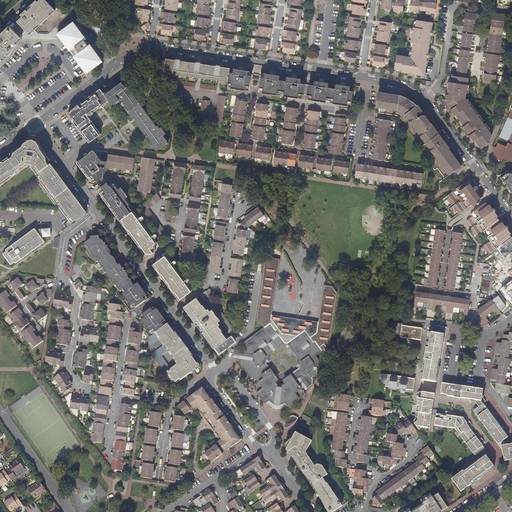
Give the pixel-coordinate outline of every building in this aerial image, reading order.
[(19,22),(30,35),(36,30),(39,33),(49,34),(69,14),(55,0),(36,0),(16,20),(19,22)] [(167,0),(166,8),(178,10),(179,0),(167,0)] [(239,0),(229,0),(228,8),(240,9),(241,0),(239,0)] [(391,9),(392,0),(382,0),(381,8),(385,8),(384,11),(390,12),(391,9)] [(403,11),(404,0),(394,0),(393,10),(393,12),(399,13),(399,11),(403,11)] [(420,0),(416,0),(411,0),(410,10),(414,11),(414,12),(418,13),(418,11),(420,2),(420,0)] [(428,3),(427,3),(426,12),(426,14),(431,14),(431,13),(435,14),(436,3),(428,1),(428,3)] [(199,3),(198,13),(204,14),(209,15),(211,5),(199,3)] [(271,14),(273,5),(260,3),(259,12),(271,14)] [(352,13),(363,15),(363,11),(366,12),(367,6),(353,4),(351,4),(350,9),(352,10),(352,13)] [(151,9),(148,9),(139,7),(138,12),(139,12),(139,17),(142,17),(149,18),(151,9)] [(240,9),(228,8),(226,18),(238,20),(240,9)] [(290,8),(289,17),(301,19),(302,10),(290,8)] [(466,9),(461,46),(471,47),(474,27),(475,20),(476,13),(476,10),(466,9)] [(175,13),(165,11),(162,11),(162,15),(164,15),(163,21),(176,23),(177,17),(175,17),(175,13)] [(270,24),(271,14),(259,12),(257,22),(270,24)] [(483,80),(483,83),(495,85),(496,82),(497,75),(498,69),(499,62),(502,35),(504,21),(506,14),(493,13),(492,19),(490,33),(489,40),(488,46),(487,53),(486,60),(484,73),(483,80)] [(194,26),(207,28),(208,22),(211,23),(211,18),(208,18),(198,16),(197,19),(197,21),(195,20),(194,26)] [(301,19),(289,17),(288,27),(299,29),(301,19)] [(361,28),(362,18),(350,17),(348,26),(361,28)] [(97,25),(105,36),(113,31),(105,19),(97,25)] [(433,22),(421,20),(416,19),(415,27),(413,27),(411,43),(413,43),(411,57),(397,55),(396,59),(395,69),(401,70),(401,73),(425,76),(433,22)] [(236,22),(226,20),(225,20),(223,20),(222,24),(224,25),(224,30),(236,32),(237,27),(235,26),(236,22)] [(87,39),(74,21),(57,34),(87,74),(103,62),(90,44),(89,46),(85,41),(87,39)] [(380,21),(378,30),(390,32),(392,23),(380,21)] [(0,63),(2,62),(6,59),(10,55),(12,52),(16,46),(19,43),(22,39),(20,37),(21,35),(21,33),(18,29),(18,28),(16,25),(13,22),(0,34),(0,63)] [(19,22),(16,25),(18,28),(18,29),(21,33),(21,35),(20,37),(22,39),(24,41),(30,35),(19,22)] [(142,26),(144,30),(151,25),(149,22),(142,26)] [(176,26),(160,23),(160,28),(162,29),(162,33),(172,35),(173,31),(175,31),(176,26)] [(97,25),(94,27),(102,39),(105,36),(97,25)] [(273,28),(269,27),(259,26),(258,29),(256,29),(255,35),(257,35),(268,37),(269,31),(272,32),(273,28)] [(359,38),(361,28),(348,26),(347,36),(359,38)] [(209,30),(196,29),(194,38),(204,40),(205,36),(208,36),(209,30)] [(297,31),(287,30),(286,30),(284,29),(283,33),(285,34),(285,36),(285,39),(296,41),(297,41),(298,36),(296,36),(297,31)] [(378,30),(377,41),(389,43),(390,32),(378,30)] [(234,34),(223,33),(222,43),(232,44),(233,40),(235,41),(236,35),(234,34)] [(270,45),(271,40),(257,38),(255,48),(266,49),(266,45),(270,45)] [(362,41),(359,41),(348,39),(347,43),(345,43),(344,48),(347,49),(357,50),(358,45),(361,45),(362,41)] [(295,44),(284,42),(282,42),(281,46),(284,47),(283,52),(294,53),(294,50),(296,50),(297,44),(295,44)] [(386,45),(376,43),(373,43),(372,49),(375,50),(374,53),(385,54),(387,55),(388,49),(386,49),(386,45)] [(460,49),(456,76),(466,78),(467,71),(468,64),(470,51),(460,49)] [(359,59),(360,53),(346,51),(344,51),(344,56),(346,56),(345,61),(355,63),(356,58),(359,59)] [(387,58),(371,55),(371,60),(373,61),(372,65),(383,67),(384,63),(386,63),(387,58)] [(229,73),(230,68),(221,67),(219,66),(219,65),(216,65),(215,66),(201,64),(199,63),(199,62),(196,62),(195,63),(180,61),(178,60),(178,59),(175,59),(175,60),(166,59),(164,72),(174,74),(184,75),(194,77),(204,78),(214,80),(224,81),(228,82),(229,73)] [(267,74),(267,71),(262,70),(262,73),(265,73),(264,78),(261,77),(248,75),(248,71),(250,71),(251,68),(245,67),(245,70),(233,69),(233,73),(229,73),(228,82),(228,83),(231,83),(231,88),(245,90),(246,85),(250,86),(263,88),(262,92),(276,95),(277,90),(281,91),(283,80),(279,80),(279,75),(267,74)] [(491,135),(492,134),(482,121),(478,115),(466,99),(467,88),(469,78),(466,78),(456,76),(452,75),(451,82),(449,82),(448,89),(447,99),(443,99),(442,101),(447,107),(446,108),(464,133),(466,132),(471,138),(469,139),(478,151),(481,149),(491,135)] [(283,80),(281,91),(285,91),(284,96),(298,98),(299,93),(304,94),(305,84),(300,83),(301,79),(287,77),(286,81),(283,80)] [(176,80),(175,88),(194,91),(195,83),(176,80)] [(348,101),(351,101),(353,91),(349,91),(350,86),(336,84),(335,88),(328,87),(328,83),(314,81),(314,85),(309,84),(307,95),(312,96),(312,100),(326,102),(326,98),(334,99),(333,103),(347,105),(348,101)] [(109,100),(113,104),(121,99),(126,106),(125,107),(131,116),(132,115),(134,117),(138,122),(136,123),(143,132),(144,131),(146,134),(153,143),(155,145),(154,146),(157,150),(168,142),(163,135),(166,133),(161,127),(160,128),(158,125),(156,126),(147,113),(149,111),(147,108),(144,110),(134,96),(137,94),(135,91),(132,92),(127,86),(126,87),(121,82),(108,92),(107,91),(104,93),(109,100)] [(201,84),(200,92),(216,94),(217,86),(201,84)] [(88,115),(110,100),(104,93),(103,93),(100,88),(70,111),(69,112),(68,113),(90,142),(101,134),(87,115),(88,114),(88,115)] [(405,115),(424,141),(449,175),(455,171),(461,166),(450,149),(450,147),(449,147),(433,126),(418,105),(417,105),(410,100),(406,97),(400,95),(378,91),(376,107),(386,109),(397,111),(405,115)] [(225,106),(226,96),(218,95),(214,124),(222,125),(223,120),(225,106)] [(210,100),(202,99),(200,119),(207,120),(210,100)] [(247,101),(235,100),(232,120),(244,121),(247,101)] [(254,123),(266,125),(269,105),(257,103),(256,110),(255,117),(254,123)] [(283,127),(295,129),(297,116),(298,116),(299,109),(286,107),(283,127)] [(320,112),(308,110),(307,118),(306,125),(306,130),(317,132),(319,119),(320,113),(320,112)] [(347,117),(335,115),(335,117),(335,118),(334,124),(333,130),(345,132),(346,120),(347,117)] [(511,132),(511,119),(507,118),(499,137),(508,141),(511,132)] [(372,151),(372,158),(385,160),(391,121),(377,119),(376,125),(375,132),(374,138),(372,151)] [(230,135),(241,137),(243,130),(243,124),(232,122),(230,135)] [(252,139),(264,140),(265,133),(266,127),(254,125),(253,131),(252,139)] [(281,143),(293,145),(294,138),(295,131),(283,130),(281,143)] [(343,140),(344,134),(332,132),(331,146),(330,146),(329,153),(341,154),(342,147),(343,140)] [(317,135),(305,133),(304,139),(303,146),(315,148),(316,141),(317,135)] [(0,182),(8,177),(12,174),(11,174),(15,171),(26,163),(32,163),(40,175),(43,178),(42,179),(51,191),(51,190),(54,193),(58,199),(60,202),(60,203),(69,215),(72,217),(74,220),(78,218),(78,219),(83,215),(83,214),(86,211),(56,170),(50,163),(48,164),(47,162),(50,159),(34,138),(31,138),(10,154),(12,157),(10,158),(9,158),(0,164),(0,182)] [(219,153),(233,155),(235,142),(228,141),(221,140),(219,153)] [(511,144),(508,142),(506,146),(498,143),(496,148),(492,146),(496,159),(502,160),(503,160),(503,159),(504,158),(511,161),(511,144)] [(237,155),(251,157),(253,145),(246,144),(238,143),(237,155)] [(255,158),(269,160),(271,148),(264,147),(257,145),(255,158)] [(93,150),(76,162),(88,177),(92,174),(94,178),(100,174),(103,177),(105,161),(101,161),(93,150)] [(282,152),(275,151),(273,163),(295,166),(297,154),(290,153),(282,152)] [(108,154),(106,167),(133,171),(134,158),(130,157),(130,158),(121,157),(121,156),(117,155),(117,156),(112,156),(112,154),(108,154)] [(307,155),(300,154),(298,167),(313,169),(314,157),(307,155)] [(155,159),(142,157),(142,161),(143,161),(143,164),(141,164),(140,170),(142,170),(141,177),(139,176),(139,182),(140,182),(139,187),(138,187),(137,191),(141,191),(141,193),(143,193),(147,198),(152,195),(150,193),(155,159)] [(324,171),(330,172),(331,171),(332,159),(325,158),(318,157),(316,170),(324,171)] [(335,160),(334,171),(348,174),(349,162),(342,161),(335,160)] [(173,170),(183,171),(184,171),(186,163),(174,162),(173,170)] [(206,166),(193,164),(192,172),(193,172),(205,174),(206,166)] [(357,164),(355,178),(362,179),(369,180),(375,181),(382,182),(388,183),(395,184),(402,185),(415,187),(421,188),(423,174),(417,173),(411,172),(404,171),(397,170),(390,169),(377,167),(365,165),(357,164)] [(172,176),(182,178),(183,171),(173,170),(172,176)] [(193,172),(192,179),(204,181),(205,174),(193,172)] [(511,173),(507,172),(500,177),(511,193),(511,173)] [(171,183),(181,185),(182,178),(172,176),(171,183)] [(470,178),(454,191),(458,197),(463,202),(467,208),(484,196),(478,189),(477,189),(475,186),(476,185),(471,178),(470,178)] [(192,179),(191,186),(203,188),(204,181),(192,179)] [(106,193),(102,196),(120,220),(132,211),(127,205),(129,204),(125,198),(127,196),(120,187),(118,189),(113,183),(109,186),(104,190),(106,193)] [(170,190),(180,191),(181,185),(171,183),(170,190)] [(221,191),(233,193),(234,190),(231,190),(232,188),(232,185),(222,183),(221,191)] [(191,186),(190,193),(202,195),(203,188),(191,186)] [(181,192),(180,191),(170,190),(169,197),(180,199),(181,192)] [(219,199),(230,201),(230,197),(231,195),(233,195),(233,193),(221,191),(219,199)] [(454,203),(457,201),(456,199),(458,197),(454,191),(446,196),(448,198),(447,200),(450,203),(454,203)] [(188,200),(200,202),(202,195),(190,193),(189,193),(188,200)] [(218,207),(231,209),(231,206),(229,205),(229,204),(230,201),(219,199),(218,207)] [(489,254),(511,236),(511,229),(510,227),(508,229),(503,222),(505,220),(499,212),(497,213),(493,209),(495,207),(490,200),(471,214),(472,216),(476,222),(478,223),(471,228),(471,231),(473,234),(475,234),(477,236),(478,236),(484,231),(490,240),(484,245),(483,249),(486,252),(488,251),(489,254)] [(460,213),(467,208),(463,202),(460,205),(458,202),(454,205),(454,209),(456,211),(458,211),(459,213),(460,213)] [(186,211),(187,211),(199,213),(200,205),(187,203),(186,211)] [(253,208),(250,210),(258,220),(258,219),(261,222),(266,218),(264,215),(266,213),(260,205),(257,207),(255,208),(254,209),(253,208)] [(145,215),(150,211),(148,208),(141,207),(140,208),(145,215)] [(227,218),(228,214),(228,212),(230,212),(231,209),(218,207),(217,216),(227,218)] [(258,220),(250,210),(247,212),(248,214),(247,215),(245,217),(251,225),(258,220)] [(138,219),(132,211),(120,220),(139,245),(140,245),(142,248),(144,251),(146,252),(147,253),(148,254),(150,254),(152,254),(153,253),(155,252),(155,250),(156,249),(155,247),(155,245),(154,244),(156,243),(153,239),(156,237),(157,236),(157,235),(157,234),(156,234),(155,234),(154,234),(151,237),(140,222),(143,219),(144,219),(144,218),(144,217),(144,216),(143,216),(142,216),(141,216),(138,219)] [(187,211),(186,218),(198,220),(199,213),(187,211)] [(470,226),(476,222),(472,216),(466,221),(466,222),(469,226),(470,226)] [(186,218),(185,225),(197,226),(198,220),(186,218)] [(225,231),(226,228),(226,226),(228,226),(229,222),(216,221),(215,230),(225,231)] [(184,224),(183,231),(196,233),(197,226),(185,225),(184,224)] [(4,256),(6,259),(8,262),(9,262),(11,264),(14,261),(15,263),(45,241),(41,236),(39,234),(51,233),(50,228),(35,229),(34,228),(5,249),(6,251),(3,253),(4,255),(4,256)] [(236,228),(235,232),(236,232),(237,233),(237,237),(246,239),(248,230),(236,228)] [(435,229),(427,286),(437,288),(438,285),(438,284),(438,283),(438,282),(437,282),(437,280),(438,278),(439,278),(439,277),(439,276),(440,271),(440,270),(441,270),(441,269),(440,268),(439,268),(440,266),(440,264),(441,264),(441,263),(442,263),(442,262),(441,261),(442,259),(442,256),(443,256),(443,255),(443,254),(442,254),(442,253),(441,253),(442,251),(442,250),(443,249),(444,249),(444,248),(444,247),(443,247),(444,244),(444,242),(445,242),(445,241),(445,240),(444,240),(443,239),(444,238),(444,235),(445,235),(446,234),(446,233),(445,233),(446,230),(435,229)] [(226,240),(227,236),(225,236),(225,234),(225,231),(215,230),(214,238),(226,240)] [(182,239),(183,239),(195,241),(196,233),(183,231),(182,239)] [(444,286),(444,289),(455,290),(463,233),(454,232),(453,232),(452,234),(452,235),(451,235),(451,236),(452,237),(453,237),(452,239),(452,241),(451,241),(451,242),(451,243),(451,244),(452,244),(452,246),(451,249),(450,249),(449,250),(450,251),(450,252),(451,252),(450,255),(449,255),(449,256),(448,256),(449,257),(450,258),(449,260),(449,263),(448,263),(447,264),(447,265),(448,265),(448,266),(448,267),(448,270),(447,270),(446,270),(446,271),(446,272),(447,272),(447,274),(447,277),(446,277),(445,278),(445,279),(446,279),(446,280),(446,284),(445,284),(444,284),(444,285),(444,286)] [(98,236),(91,237),(91,239),(85,244),(89,250),(88,250),(97,262),(98,262),(99,263),(96,265),(103,274),(106,272),(107,273),(106,274),(115,286),(116,285),(121,292),(124,290),(132,283),(119,265),(117,266),(114,268),(106,256),(110,253),(98,236)] [(246,239),(237,237),(236,242),(235,242),(233,242),(233,245),(245,247),(246,239)] [(223,248),(223,245),(223,243),(226,243),(226,240),(214,238),(212,246),(223,248)] [(183,239),(182,245),(194,247),(195,241),(183,239)] [(182,245),(181,252),(193,254),(194,247),(182,245)] [(245,247),(233,245),(232,248),(234,248),(235,249),(234,254),(244,255),(245,247)] [(224,256),(224,253),(222,253),(222,251),(223,248),(212,246),(211,255),(224,256)] [(180,252),(179,259),(191,261),(193,254),(181,252),(180,252)] [(165,255),(154,263),(180,299),(191,291),(186,284),(189,282),(190,281),(190,280),(190,279),(189,279),(189,278),(188,278),(187,278),(184,281),(172,266),(176,263),(177,263),(177,262),(177,261),(176,261),(176,260),(175,260),(174,260),(170,263),(165,255)] [(220,264),(221,262),(221,260),(223,260),(224,256),(211,255),(210,263),(220,264)] [(231,258),(231,261),(233,261),(232,267),(242,268),(243,260),(231,258)] [(285,343),(287,343),(301,361),(299,368),(283,380),(285,383),(287,386),(283,389),(281,397),(285,402),(286,403),(289,400),(292,404),(303,396),(301,393),(303,391),(312,385),(313,379),(312,378),(316,374),(317,368),(317,366),(318,366),(319,360),(315,355),(322,351),(318,346),(323,342),(327,347),(330,345),(337,292),(332,286),(325,285),(324,285),(323,286),(319,322),(317,332),(310,337),(305,330),(298,335),(282,333),(271,318),(272,315),(280,261),(280,260),(279,259),(271,258),(266,261),(265,262),(265,263),(257,318),(264,328),(253,336),(243,343),(245,346),(244,347),(243,351),(241,351),(239,360),(242,360),(241,364),(251,378),(248,380),(264,400),(267,397),(270,400),(275,397),(276,388),(273,384),(276,382),(278,380),(266,363),(266,362),(267,356),(285,343)] [(221,273),(222,270),(219,270),(220,268),(220,264),(210,263),(209,271),(221,273)] [(242,268),(232,267),(231,272),(230,272),(229,272),(229,275),(240,277),(242,268)] [(240,277),(229,275),(228,279),(229,279),(230,279),(230,283),(239,285),(240,277)] [(14,292),(15,292),(16,291),(16,289),(18,288),(23,285),(18,278),(10,284),(13,289),(13,290),(14,292)] [(83,285),(79,279),(75,282),(77,284),(74,286),(77,289),(83,285)] [(26,285),(29,289),(31,293),(36,289),(38,289),(40,287),(39,286),(37,286),(36,285),(33,280),(26,285)] [(132,283),(124,290),(126,292),(122,295),(131,306),(134,304),(137,307),(145,300),(143,297),(146,295),(148,297),(150,295),(146,290),(144,292),(141,288),(143,286),(140,282),(134,286),(132,283)] [(239,285),(230,283),(229,289),(228,289),(226,289),(226,292),(238,293),(239,285)] [(98,295),(99,288),(86,286),(86,293),(85,295),(83,294),(82,301),(85,301),(87,301),(95,303),(96,299),(97,300),(98,295)] [(36,299),(40,304),(41,306),(48,301),(50,301),(51,298),(52,290),(48,289),(47,294),(46,297),(45,296),(44,295),(45,294),(43,292),(41,293),(41,295),(36,299)] [(14,301),(12,303),(9,305),(7,302),(5,299),(8,297),(10,296),(6,290),(0,294),(0,305),(6,314),(8,312),(17,306),(14,301)] [(25,297),(20,291),(16,293),(21,300),(25,297)] [(214,348),(215,348),(231,336),(236,332),(221,311),(217,314),(215,312),(219,309),(210,296),(206,291),(183,307),(187,313),(189,312),(196,322),(201,318),(203,320),(198,324),(202,329),(207,325),(209,328),(203,332),(211,342),(210,343),(214,348)] [(416,293),(413,307),(417,308),(418,303),(419,302),(424,303),(428,303),(429,305),(428,309),(435,310),(436,306),(437,305),(442,305),(446,306),(447,307),(446,312),(449,313),(453,313),(453,308),(456,308),(459,308),(463,309),(465,310),(464,315),(467,315),(470,301),(467,300),(466,299),(466,298),(465,298),(463,299),(461,299),(458,298),(457,297),(456,297),(455,297),(455,298),(452,298),(449,297),(448,296),(447,295),(446,296),(443,296),(439,295),(439,294),(438,294),(437,295),(436,296),(430,295),(431,294),(430,293),(429,293),(428,294),(426,293),(421,293),(421,291),(420,291),(418,292),(418,293),(416,293)] [(56,292),(53,306),(68,308),(68,310),(72,310),(73,301),(70,300),(70,299),(70,297),(65,296),(61,295),(60,295),(60,292),(56,292)] [(476,310),(481,316),(483,320),(486,323),(489,321),(486,318),(486,316),(493,310),(495,311),(498,315),(501,312),(491,299),(488,302),(484,305),(479,309),(476,310)] [(87,304),(85,304),(83,304),(82,310),(80,310),(80,313),(81,313),(81,316),(81,319),(93,321),(94,312),(95,306),(96,306),(97,303),(95,303),(87,301),(87,304)] [(26,306),(31,312),(34,310),(29,303),(26,306)] [(107,311),(111,311),(120,312),(121,305),(109,303),(107,311)] [(159,312),(161,310),(158,306),(155,308),(154,307),(153,307),(143,315),(145,317),(141,320),(150,332),(153,329),(156,333),(164,326),(162,323),(165,321),(159,312)] [(27,319),(25,320),(22,322),(20,319),(18,316),(21,314),(22,313),(19,308),(10,315),(8,316),(19,331),(21,330),(25,327),(30,323),(27,319)] [(41,309),(36,313),(35,313),(33,313),(32,314),(31,315),(33,317),(33,316),(38,322),(46,316),(41,309)] [(123,320),(124,313),(120,312),(111,311),(110,322),(119,323),(119,320),(123,320)] [(319,322),(272,315),(271,318),(282,333),(298,335),(305,330),(310,337),(317,332),(319,322)] [(68,345),(68,342),(69,340),(71,341),(72,336),(71,336),(71,330),(69,330),(67,330),(68,327),(69,327),(70,321),(68,320),(66,320),(67,317),(57,316),(57,319),(58,319),(57,325),(59,325),(58,329),(59,329),(59,335),(58,338),(57,337),(56,344),(68,345)] [(118,326),(119,323),(110,322),(108,332),(121,334),(122,327),(118,326)] [(402,324),(398,324),(395,323),(393,335),(400,336),(400,337),(404,338),(403,339),(407,340),(407,339),(420,341),(422,329),(402,326),(402,324)] [(149,344),(152,345),(159,340),(163,345),(151,354),(156,360),(172,382),(174,381),(175,382),(179,379),(180,380),(195,369),(196,369),(197,369),(198,369),(199,369),(199,368),(200,367),(200,366),(200,365),(199,365),(199,364),(198,363),(197,363),(196,363),(194,359),(174,333),(168,324),(164,326),(156,333),(150,337),(149,340),(149,344)] [(39,336),(37,337),(35,339),(33,337),(31,334),(33,332),(35,330),(32,326),(27,329),(23,332),(21,334),(32,349),(34,348),(43,341),(39,336)] [(444,344),(447,327),(435,326),(429,331),(428,337),(427,337),(424,359),(426,360),(423,374),(421,374),(421,376),(423,376),(422,380),(423,381),(421,394),(419,394),(419,396),(418,396),(417,398),(418,398),(415,419),(413,421),(419,429),(422,427),(429,428),(435,394),(434,394),(436,382),(437,382),(439,367),(436,366),(439,350),(441,350),(442,343),(444,344)] [(130,327),(129,337),(142,339),(143,333),(139,332),(140,329),(132,327),(130,327)] [(98,343),(99,342),(100,331),(97,331),(94,330),(95,328),(92,328),(91,330),(85,329),(85,331),(84,333),(81,332),(80,341),(80,342),(83,342),(83,341),(98,343)] [(120,341),(121,334),(108,332),(106,343),(116,344),(116,340),(120,341)] [(175,332),(174,333),(194,359),(195,358),(175,332)] [(509,336),(504,335),(503,341),(511,342),(511,333),(510,333),(509,336)] [(235,342),(231,336),(215,348),(219,354),(223,351),(235,342)] [(140,348),(142,339),(129,337),(128,343),(132,344),(131,347),(140,348)] [(502,344),(496,343),(495,349),(510,351),(511,342),(503,341),(502,344)] [(322,351),(327,347),(323,342),(318,346),(322,351)] [(115,348),(116,344),(106,343),(105,353),(117,355),(118,348),(115,348)] [(126,350),(126,356),(139,358),(140,348),(131,347),(131,351),(126,350)] [(80,352),(78,352),(76,351),(75,357),(73,357),(73,360),(74,361),(74,363),(73,367),(76,367),(85,368),(87,359),(88,353),(89,354),(89,350),(88,350),(80,349),(80,352)] [(495,349),(495,354),(501,355),(500,358),(509,359),(510,351),(495,349)] [(47,351),(45,363),(60,365),(60,366),(63,367),(64,358),(61,358),(61,356),(62,353),(56,353),(56,351),(53,350),(53,352),(50,352),(47,351)] [(116,361),(117,355),(105,353),(103,363),(113,364),(113,361),(116,361)] [(137,367),(139,358),(126,356),(125,362),(129,363),(128,366),(137,367)] [(511,360),(509,359),(500,358),(499,358),(498,362),(500,362),(499,367),(508,368),(510,368),(511,360)] [(112,367),(113,364),(103,363),(102,372),(114,374),(115,368),(112,367)] [(124,369),(123,375),(136,377),(137,367),(128,366),(128,370),(124,369)] [(508,368),(499,367),(498,370),(493,369),(492,375),(506,377),(508,368)] [(93,379),(94,371),(94,370),(91,369),(91,370),(85,370),(84,378),(83,381),(89,382),(89,380),(90,378),(93,379)] [(69,385),(70,384),(72,383),(69,378),(70,377),(68,375),(67,376),(65,373),(63,371),(53,378),(62,390),(61,391),(63,394),(71,388),(69,385)] [(113,381),(114,374),(102,372),(100,383),(110,384),(110,381),(113,381)] [(396,390),(404,389),(406,390),(409,390),(413,391),(415,379),(396,376),(396,379),(392,378),(392,375),(380,374),(380,378),(381,378),(381,380),(381,381),(382,382),(383,383),(384,384),(385,385),(386,385),(386,387),(389,387),(389,389),(396,390)] [(136,377),(123,375),(122,381),(126,382),(125,385),(135,386),(136,377)] [(506,377),(492,375),(491,380),(497,381),(496,384),(505,386),(506,377)] [(284,403),(285,402),(281,397),(283,389),(287,386),(285,383),(280,387),(276,382),(273,384),(276,388),(275,397),(270,400),(271,402),(272,402),(273,403),(281,404),(282,404),(284,403)] [(98,394),(111,396),(112,388),(109,388),(110,384),(100,383),(98,394)] [(510,460),(511,459),(511,443),(506,445),(503,441),(509,436),(505,430),(503,431),(500,427),(501,426),(494,415),(492,416),(487,410),(488,409),(486,406),(486,407),(483,404),(486,402),(482,396),(483,390),(442,384),(440,395),(474,400),(479,407),(474,411),(489,432),(502,449),(506,455),(510,460)] [(511,386),(505,386),(496,384),(496,390),(501,391),(501,394),(505,394),(509,395),(511,386)] [(135,386),(125,385),(125,389),(123,388),(122,394),(135,396),(135,390),(134,390),(135,386)] [(202,420),(214,436),(217,440),(226,452),(227,451),(241,440),(232,429),(233,428),(223,415),(222,416),(220,413),(221,412),(211,399),(202,388),(186,399),(195,411),(200,418),(202,420)] [(336,394),(335,402),(338,402),(349,404),(350,401),(350,400),(353,401),(353,399),(353,397),(336,394)] [(79,409),(81,398),(78,398),(76,398),(77,395),(72,395),(70,409),(79,410),(79,409)] [(81,398),(79,409),(82,410),(82,411),(88,412),(89,404),(90,400),(87,399),(85,399),(86,397),(81,396),(81,398)] [(96,405),(97,405),(107,407),(108,398),(98,396),(96,405)] [(384,402),(371,400),(370,401),(370,403),(373,404),(373,405),(372,408),(383,409),(384,402)] [(183,402),(178,405),(185,415),(191,410),(184,401),(183,402)] [(337,410),(348,412),(351,412),(351,410),(352,408),(349,408),(349,407),(349,404),(338,402),(337,410)] [(132,405),(131,405),(127,405),(121,404),(119,414),(120,414),(130,415),(132,405)] [(108,407),(107,407),(97,405),(96,415),(107,416),(108,407)] [(383,409),(372,408),(372,410),(372,411),(369,411),(369,413),(368,415),(382,417),(382,416),(385,416),(386,411),(383,411),(383,409)] [(348,417),(348,414),(337,413),(333,412),(332,420),(336,421),(350,422),(350,421),(350,419),(347,418),(348,417)] [(456,429),(475,456),(485,449),(479,442),(483,439),(482,438),(478,440),(467,425),(470,423),(469,421),(466,424),(462,418),(447,415),(447,412),(445,412),(445,415),(436,414),(435,425),(456,429)] [(131,416),(130,415),(120,414),(119,423),(129,424),(130,424),(131,416)] [(105,425),(107,416),(96,415),(94,423),(105,425)] [(296,421),(298,418),(293,416),(292,415),(291,416),(283,421),(285,423),(284,425),(284,426),(284,427),(285,427),(287,428),(288,428),(296,422),(296,421)] [(173,421),(173,423),(184,424),(186,417),(174,416),(174,418),(173,421)] [(372,418),(368,417),(362,417),(362,419),(361,420),(358,420),(358,422),(358,424),(371,426),(372,418)] [(157,426),(160,427),(161,424),(161,421),(161,420),(150,418),(149,425),(157,426)] [(335,428),(346,430),(346,427),(346,426),(349,426),(349,424),(350,422),(336,421),(332,420),(331,428),(335,428)] [(403,425),(409,434),(412,432),(414,434),(415,433),(417,432),(409,421),(403,425)] [(395,427),(401,436),(403,434),(404,434),(406,436),(408,435),(409,434),(403,425),(401,422),(395,427)] [(103,434),(105,425),(94,423),(93,423),(92,432),(103,434)] [(129,424),(119,423),(118,423),(117,432),(127,433),(129,424)] [(184,424),(173,423),(173,424),(172,428),(172,430),(177,431),(183,432),(184,424)] [(360,429),(360,432),(370,433),(371,426),(358,424),(358,425),(357,427),(360,428),(360,429)] [(158,429),(156,429),(146,428),(145,435),(157,436),(157,435),(157,432),(158,429)] [(334,435),(347,437),(348,435),(348,434),(345,433),(345,432),(346,430),(335,428),(334,435)] [(91,440),(93,443),(95,442),(102,443),(103,434),(92,432),(91,440)] [(116,441),(126,442),(127,433),(117,432),(116,441)] [(328,511),(332,511),(338,509),(342,506),(327,483),(326,483),(323,478),(328,474),(322,466),(317,465),(315,466),(306,452),(312,441),(301,435),(299,432),(297,433),(296,432),(295,433),(292,439),(285,444),(285,446),(285,447),(287,451),(288,452),(289,452),(304,473),(313,485),(325,508),(328,511)] [(356,437),(356,439),(369,441),(372,441),(373,435),(370,435),(370,433),(360,432),(359,434),(359,435),(356,435),(356,437)] [(185,435),(177,434),(173,433),(173,436),(172,439),(172,440),(184,442),(185,435)] [(397,435),(387,434),(386,436),(385,436),(384,442),(385,442),(389,442),(399,444),(400,442),(400,440),(397,439),(397,438),(397,435)] [(157,438),(157,436),(145,435),(144,442),(154,443),(156,444),(156,441),(157,438)] [(332,443),(343,445),(344,442),(344,441),(347,441),(347,439),(347,437),(334,435),(332,443)] [(358,444),(357,447),(368,448),(369,441),(356,439),(355,441),(355,443),(358,443),(358,444)] [(171,447),(175,448),(183,449),(184,442),(172,440),(172,442),(172,445),(171,447)] [(127,442),(126,442),(116,441),(115,450),(125,451),(126,451),(127,442)] [(404,444),(399,444),(389,442),(388,448),(392,448),(392,450),(406,452),(406,450),(406,449),(404,448),(404,447),(404,444)] [(331,451),(334,451),(345,453),(346,451),(346,449),(343,448),(343,447),(343,445),(332,443),(331,451)] [(434,455),(426,444),(425,445),(423,446),(425,449),(424,449),(422,451),(428,459),(434,455)] [(155,446),(154,446),(144,445),(143,452),(154,454),(155,452),(155,449),(155,446)] [(217,458),(223,454),(216,445),(211,449),(217,458)] [(357,452),(356,454),(367,456),(368,448),(357,447),(355,446),(354,448),(354,450),(357,451),(357,452)] [(211,462),(217,458),(211,449),(205,453),(211,462)] [(510,460),(506,455),(502,449),(505,461),(510,460)] [(125,451),(115,450),(114,450),(113,460),(114,460),(123,461),(125,451)] [(182,452),(174,451),(171,450),(170,453),(170,456),(170,457),(181,459),(182,452)] [(405,454),(406,452),(392,450),(391,458),(397,459),(402,459),(402,456),(405,456),(405,454)] [(333,459),(336,459),(347,461),(348,459),(348,457),(345,456),(345,455),(345,453),(334,451),(333,459)] [(430,462),(428,459),(422,451),(420,452),(419,453),(421,456),(420,456),(418,458),(424,466),(430,462)] [(154,454),(143,452),(142,459),(152,461),(153,461),(154,458),(154,455),(154,454)] [(370,456),(367,456),(356,454),(356,456),(356,458),(359,459),(359,460),(358,462),(367,464),(369,464),(370,456)] [(452,478),(462,491),(471,485),(470,483),(475,480),(475,481),(494,467),(485,455),(452,478)] [(391,466),(393,466),(393,463),(394,462),(397,462),(397,461),(397,459),(391,458),(383,457),(379,456),(379,457),(378,461),(382,462),(382,464),(391,466)] [(169,464),(172,465),(180,466),(181,459),(170,457),(169,459),(169,462),(169,464)] [(263,462),(259,457),(250,463),(253,469),(256,467),(263,462)] [(426,469),(424,466),(418,458),(416,459),(414,460),(416,463),(414,465),(420,473),(426,469)] [(10,478),(11,479),(16,476),(14,473),(23,467),(17,459),(8,465),(9,468),(5,471),(10,478)] [(346,468),(349,469),(349,467),(349,465),(347,464),(347,463),(347,461),(336,459),(335,467),(346,468)] [(124,461),(123,461),(114,460),(112,469),(114,472),(117,470),(122,471),(124,461)] [(154,466),(155,464),(151,463),(143,462),(142,469),(154,471),(154,469),(154,466)] [(266,467),(263,462),(256,467),(260,471),(266,467)] [(253,469),(250,463),(240,470),(244,475),(253,469)] [(420,473),(414,465),(411,467),(410,467),(409,465),(407,466),(406,467),(407,470),(414,478),(420,473)] [(178,469),(172,468),(166,467),(166,470),(166,473),(165,474),(177,476),(178,469)] [(0,485),(10,478),(5,471),(4,469),(0,471),(1,473),(0,473),(0,485)] [(154,471),(142,469),(141,477),(153,479),(153,476),(154,472),(154,471)] [(414,478),(407,470),(405,471),(404,472),(402,469),(401,471),(399,472),(407,482),(414,478)] [(354,477),(368,479),(368,477),(368,476),(366,475),(366,474),(366,471),(355,470),(354,477)] [(407,482),(399,472),(398,473),(396,474),(398,477),(397,477),(395,479),(401,487),(407,482)] [(177,476),(165,474),(165,475),(165,479),(164,481),(176,482),(177,476)] [(248,486),(258,480),(255,474),(245,481),(248,486)] [(275,475),(269,479),(271,484),(278,480),(275,475)] [(353,485),(367,487),(367,484),(367,483),(370,484),(371,482),(371,480),(368,479),(354,477),(353,485)] [(401,487),(395,479),(393,480),(392,481),(390,478),(389,480),(387,481),(395,492),(401,487)] [(190,484),(193,487),(200,483),(197,479),(190,484)] [(46,490),(38,480),(27,488),(33,497),(42,491),(42,492),(46,490)] [(252,492),(262,485),(258,480),(248,486),(252,492)] [(273,492),(282,486),(278,480),(271,484),(269,486),(273,492)] [(395,492),(387,481),(385,482),(384,483),(386,486),(385,486),(383,488),(389,496),(395,492)] [(367,489),(367,487),(353,485),(352,493),(363,495),(363,491),(366,491),(367,489)] [(259,493),(263,499),(273,492),(269,486),(259,493)] [(286,492),(282,486),(273,492),(277,498),(279,496),(286,492)] [(389,496),(383,488),(381,486),(379,487),(378,488),(379,490),(379,491),(376,493),(383,501),(389,496)] [(215,496),(210,489),(201,495),(203,498),(200,500),(203,505),(206,502),(215,496)] [(239,495),(238,493),(237,491),(234,493),(231,495),(233,499),(234,498),(235,499),(232,501),(238,510),(244,506),(237,496),(239,495)] [(277,498),(273,492),(263,499),(267,504),(277,498)] [(279,496),(283,500),(289,496),(286,492),(279,496)] [(385,503),(383,501),(376,493),(375,494),(374,495),(375,497),(374,498),(372,499),(373,500),(378,508),(385,503)] [(17,504),(18,505),(21,503),(20,501),(16,496),(15,494),(11,496),(3,502),(9,510),(14,506),(17,504)] [(442,511),(448,508),(438,494),(432,498),(430,494),(428,496),(426,496),(424,497),(424,499),(421,500),(423,504),(411,511),(410,511),(409,509),(406,510),(404,511),(403,511),(402,511),(442,511)] [(201,511),(211,511),(215,510),(212,506),(213,505),(214,506),(220,502),(218,499),(202,509),(200,509),(201,511)] [(239,511),(238,510),(232,501),(229,503),(232,509),(233,509),(234,510),(231,511),(239,511)] [(268,511),(276,511),(281,509),(278,503),(268,510),(268,511)]
